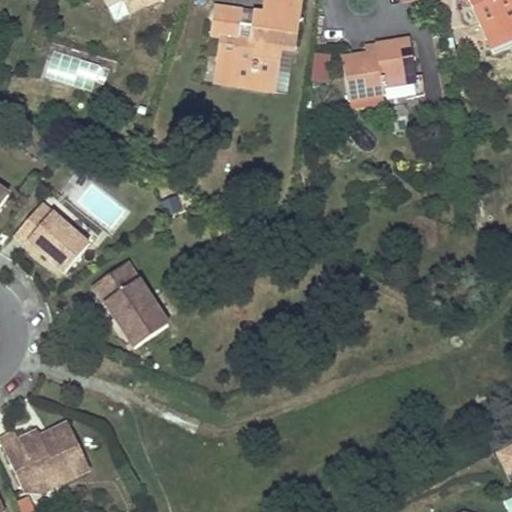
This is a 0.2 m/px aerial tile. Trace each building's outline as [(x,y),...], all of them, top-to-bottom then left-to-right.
[(163,0),(117,0),(119,2),(107,7),(115,22),(133,14),(135,3),(142,0),(144,0),(148,7),(163,0)] [(142,0),(135,3),(133,14),(148,7),(144,0),(142,0)] [(300,0),(266,0),(264,15),(298,20),(300,0)] [(511,0),(467,0),(486,41),(502,34),(506,43),(511,39),(511,0)] [(274,92),(280,93),(286,94),(291,52),(294,51),(298,20),(264,15),(216,8),(211,38),(220,39),(217,72),(233,74),(233,81),(253,84),(251,91),(274,94),(274,92)] [(502,34),(486,41),(489,50),(506,43),(502,34)] [(375,52),(370,53),(364,54),(340,58),(347,97),(415,87),(408,39),(374,44),(375,52)] [(375,52),(374,44),(363,45),(364,54),(370,53),(375,52)] [(314,54),(312,82),(328,83),(330,55),(314,54)] [(233,74),(217,72),(214,86),(251,91),(253,84),(233,81),(233,74)] [(0,208),(9,197),(0,190),(0,208)] [(69,269),(91,241),(41,202),(19,230),(45,250),(69,269)] [(45,250),(19,230),(17,233),(43,254),(45,250)] [(140,280),(129,263),(123,267),(133,284),(140,280)] [(133,284),(123,267),(95,285),(135,348),(170,325),(140,280),(133,284)] [(123,383),(126,364),(100,360),(97,379),(123,383)] [(0,438),(0,439),(24,490),(57,475),(60,482),(90,467),(69,421),(49,430),(51,435),(43,439),(40,434),(38,429),(18,438),(15,431),(0,438)] [(40,434),(43,439),(51,435),(49,430),(40,434)] [(511,442),(493,452),(506,476),(511,472),(511,442)] [(57,475),(24,490),(43,490),(60,482),(57,475)] [(15,510),(17,511),(36,511),(39,510),(24,498),(15,510)]
